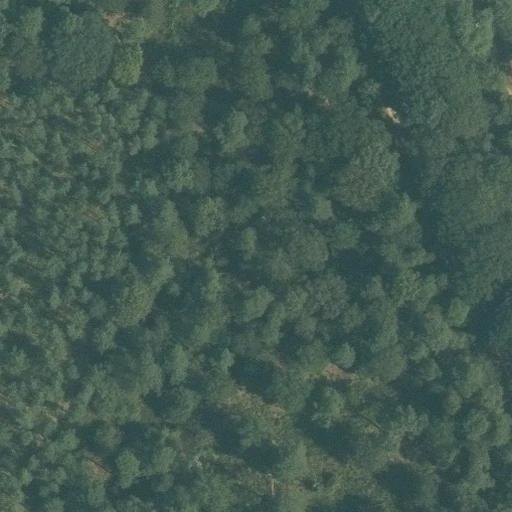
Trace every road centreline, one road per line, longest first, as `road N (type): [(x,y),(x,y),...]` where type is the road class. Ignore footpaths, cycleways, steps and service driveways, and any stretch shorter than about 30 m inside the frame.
road 1 (track): [(339,0),(511,382)]
road 2 (track): [(0,80),(270,117),(395,123)]
